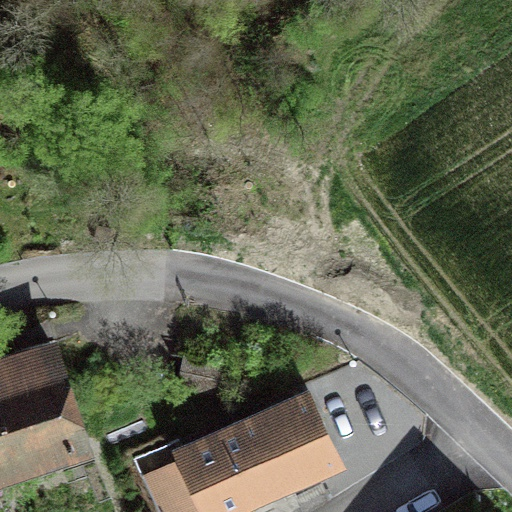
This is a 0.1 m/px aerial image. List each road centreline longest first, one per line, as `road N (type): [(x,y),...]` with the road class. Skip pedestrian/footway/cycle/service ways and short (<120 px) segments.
road 1 (residential): [(504,442),(319,319),(133,277),(0,294)]
road 2 (residential): [(504,442),(374,511)]
